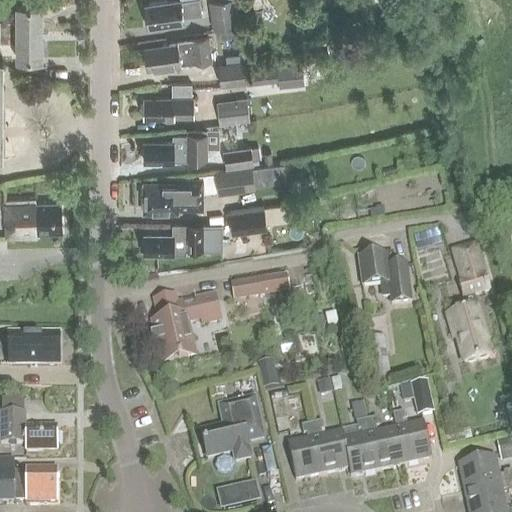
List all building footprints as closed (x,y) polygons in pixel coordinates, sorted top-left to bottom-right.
[(143,7),(146,29),(181,24),(180,18),(199,15),(197,0),(179,3),(179,2),(143,7)] [(235,27),(231,0),(224,0),(207,2),(210,30),(235,27)] [(0,22),(0,33),(41,33),(41,6),(15,6),(15,22),(0,22)] [(240,39),(238,29),(232,30),(233,40),(240,39)] [(41,59),(41,33),(0,33),(0,43),(15,43),(15,59),(41,59)] [(143,50),(146,70),(184,64),(183,63),(194,62),(194,63),(209,61),(206,38),(174,42),(174,45),(143,50)] [(353,51),(352,41),(326,43),(327,53),(353,51)] [(216,67),(219,87),(244,83),(241,63),(216,67)] [(277,68),(279,88),(303,86),(301,65),(277,68)] [(160,99),(145,99),(144,118),(173,119),(173,117),(193,117),(193,98),(191,98),(192,84),(171,83),(170,98),(160,98),(160,99)] [(249,120),(246,98),(218,102),(221,124),(249,120)] [(159,143),(144,143),(144,162),(188,162),(188,159),(207,159),(207,148),(219,148),(219,129),(207,129),(207,130),(187,130),(187,136),(172,136),(172,142),(159,142),(159,143)] [(261,165),(259,147),(222,151),(224,169),(261,165)] [(252,168),(255,186),(272,184),(269,165),(252,168)] [(219,193),(255,188),(255,186),(252,168),(216,173),(219,193)] [(177,213),(177,209),(202,209),(202,179),(177,179),(177,185),(144,185),(143,213),(177,213)] [(36,205),(36,199),(5,200),(7,239),(37,238),(37,234),(61,233),(60,204),(36,205)] [(263,210),(230,215),(232,234),(266,229),(263,210)] [(143,236),(143,255),(161,255),(163,257),(169,257),(171,255),(173,255),(173,254),(185,254),(185,249),(221,250),(221,226),(172,225),(172,236),(143,236)] [(393,267),(392,254),(360,259),(363,287),(381,284),(383,298),(391,297),(392,304),(412,301),(407,265),(393,267)] [(466,308),(447,314),(454,340),(457,339),(464,365),(489,357),(485,342),(487,341),(477,305),(476,305),(474,295),(490,291),(485,275),(458,283),(462,298),(463,298),(466,308)] [(233,285),(231,285),(233,298),(264,292),(265,296),(289,292),(287,276),(281,277),(233,285)] [(201,325),(221,321),(215,295),(177,304),(175,296),(154,301),(159,322),(152,323),(161,366),(196,358),(188,324),(200,321),(201,325)] [(337,324),(334,314),(326,315),(328,326),(337,324)] [(9,335),(9,367),(58,367),(58,335),(9,335)] [(381,339),(361,343),(368,382),(388,379),(381,339)] [(257,364),(263,390),(277,388),(271,361),(257,364)] [(339,378),(331,380),(333,391),(341,389),(339,378)] [(330,381),(316,384),(319,393),(332,390),(330,381)] [(426,382),(410,385),(417,416),(433,413),(426,382)] [(164,385),(167,396),(179,393),(176,385),(172,383),(164,385)] [(228,427),(201,433),(206,459),(233,453),(235,462),(250,459),(246,442),(261,438),(261,440),(263,439),(253,400),(219,408),(220,409),(224,408),(228,427)] [(365,416),(362,404),(352,406),(355,418),(365,416)] [(396,429),(404,465),(431,460),(423,424),(404,428),(403,421),(407,420),(405,411),(393,414),(396,429)] [(1,425),(1,446),(25,446),(25,454),(42,454),(42,451),(57,451),(57,430),(47,430),(47,428),(25,428),(25,414),(1,414),(1,425)] [(404,465),(396,429),(376,434),(374,427),(377,426),(375,418),(365,420),(377,471),(404,465)] [(349,470),(350,477),(377,471),(365,420),(356,422),(358,430),(361,429),(362,437),(343,441),(349,470)] [(343,441),(342,433),(322,438),(320,431),(323,431),(321,422),(311,424),(323,476),(349,470),(343,441)] [(323,476),(311,424),(301,427),(303,435),(306,434),(308,441),(287,445),(295,482),(323,476)] [(511,441),(497,445),(499,457),(511,453),(511,441)] [(464,493),(511,481),(511,472),(511,471),(503,473),(504,476),(499,477),(495,459),(495,457),(457,465),(457,467),(458,467),(464,493)] [(57,471),(25,471),(25,474),(0,474),(0,503),(26,503),(26,508),(37,508),(37,505),(57,505),(57,471)] [(467,511),(498,511),(506,510),(502,492),(507,491),(508,494),(511,492),(511,481),(464,493),(467,511)] [(256,486),(238,490),(241,506),(259,502),(256,486)]
